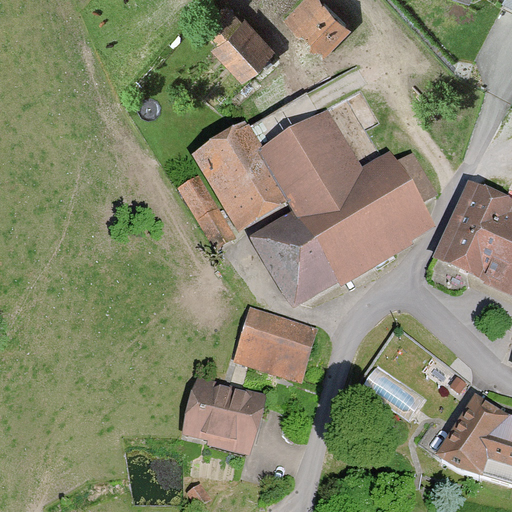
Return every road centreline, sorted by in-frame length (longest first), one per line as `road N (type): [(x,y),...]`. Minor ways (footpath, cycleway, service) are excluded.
road 1 (residential): [(393,285),(351,341),(303,511)]
road 2 (residential): [(511,77),(438,234),(393,285)]
road 3 (residential): [(393,285),(511,384)]
